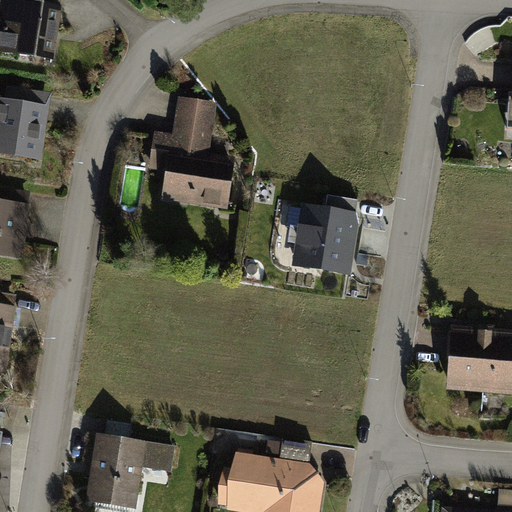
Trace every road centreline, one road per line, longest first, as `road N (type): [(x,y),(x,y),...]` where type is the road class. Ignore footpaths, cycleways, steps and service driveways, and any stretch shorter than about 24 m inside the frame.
road 1 (residential): [(37,511),(107,114),(151,48),(237,0)]
road 2 (residential): [(444,0),(374,449)]
road 3 (residential): [(511,464),(374,449)]
